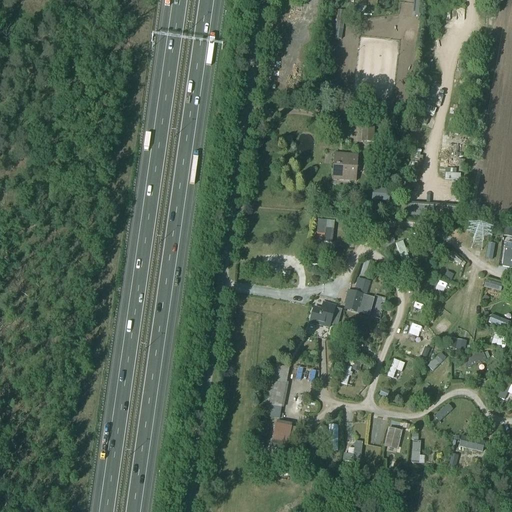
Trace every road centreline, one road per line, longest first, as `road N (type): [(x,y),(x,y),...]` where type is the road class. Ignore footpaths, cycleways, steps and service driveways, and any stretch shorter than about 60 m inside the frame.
road 1 (motorway): [(175,0),(102,511)]
road 2 (motorway): [(136,511),(209,0)]
road 3 (unclassified): [(220,284),(262,0)]
road 4 (unclassified): [(186,511),(220,284)]
road 5 (residential): [(220,284),(275,293),(336,284),(365,243)]
